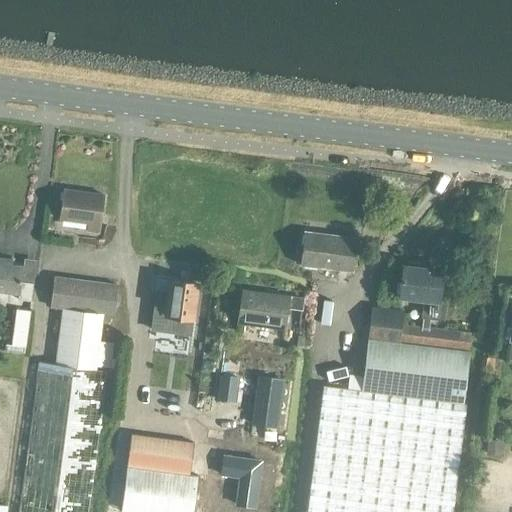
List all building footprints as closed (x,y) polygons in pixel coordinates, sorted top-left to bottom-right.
[(87,230),(100,232),(105,194),(65,189),(62,219),(88,222),(87,230)] [(303,263),(353,269),(357,239),(307,232),(303,263)] [(13,258),(0,256),(0,288),(20,291),(19,299),(33,300),(35,282),(23,281),(25,264),(13,263),(13,258)] [(409,259),(408,264),(403,264),(399,297),(425,300),(423,315),(445,318),(447,300),(441,299),(445,269),(423,266),(424,261),(409,259)] [(96,365),(119,368),(120,359),(113,359),(115,343),(100,341),(104,312),(115,314),(119,283),(56,276),(52,306),(65,307),(58,364),(96,369),(96,365)] [(169,292),(158,290),(153,331),(193,336),(199,284),(170,280),(169,292)] [(240,322),(285,327),(287,310),(289,296),(244,290),(240,322)] [(289,296),(287,310),(301,312),(303,298),(289,296)] [(374,306),(372,320),(402,324),(403,310),(374,306)] [(14,344),(27,346),(32,310),(18,308),(14,344)] [(372,320),(370,337),(400,341),(402,324),(372,320)] [(471,332),(402,324),(400,341),(469,350),(471,332)] [(469,350),(400,341),(370,337),(364,387),(464,400),(470,350),(469,350)] [(89,511),(109,371),(40,361),(19,511),(89,511)] [(223,396),(236,398),(239,374),(226,373),(223,396)] [(257,380),(252,426),(277,428),(282,383),(257,380)] [(454,511),(469,404),(326,385),(308,511),(454,511)] [(191,474),(195,442),(133,434),(129,466),(191,474)] [(488,441),(487,454),(502,456),(503,443),(488,441)] [(223,456),(221,474),(240,477),(236,504),(255,507),(261,461),(223,456)] [(191,474),(129,466),(128,466),(122,511),(126,511),(128,511),(194,511),(199,476),(191,474)]
